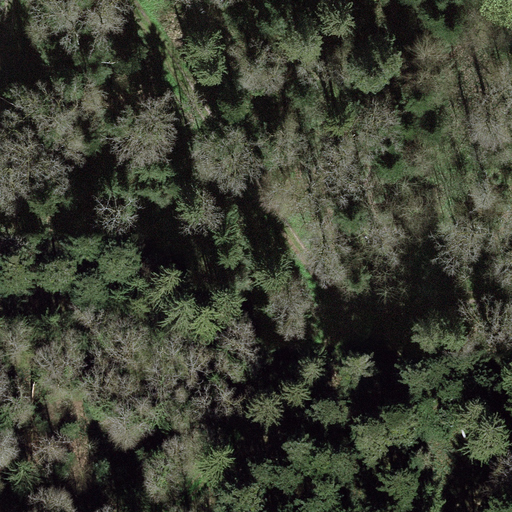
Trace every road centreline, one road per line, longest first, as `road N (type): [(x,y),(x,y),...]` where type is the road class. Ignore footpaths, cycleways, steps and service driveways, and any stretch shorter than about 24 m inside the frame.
road 1 (track): [(129,0),(349,317),(461,511)]
road 2 (track): [(155,511),(349,317),(406,304),(511,298)]
road 3 (track): [(0,140),(14,0)]
